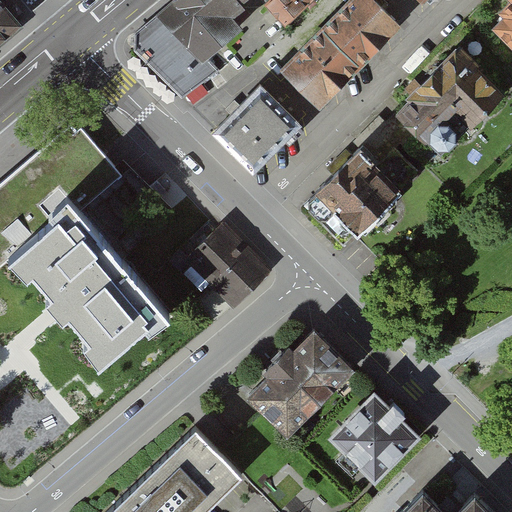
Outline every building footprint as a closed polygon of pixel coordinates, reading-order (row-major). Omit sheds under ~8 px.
[(182,100),(220,71),(209,59),(243,31),(234,21),(246,11),(243,6),(250,0),(176,0),(135,35),(134,52),(182,100)] [(273,0),(267,6),(285,26),(313,0),(273,0)] [(372,0),(350,0),(280,71),(318,108),(399,27),(372,0)] [(0,41),(20,24),(0,1),(0,41)] [(511,4),(490,27),(511,49),(511,4)] [(455,57),(397,112),(445,162),(503,107),(455,57)] [(260,86),(240,106),(235,101),(225,110),(231,116),(211,135),(254,177),(303,128),(260,86)] [(71,117),(0,176),(0,265),(13,254),(79,200),(115,169),(71,117)] [(360,152),(316,196),(359,239),(403,194),(360,152)] [(167,307),(79,200),(13,254),(101,361),(167,307)] [(224,223),(187,258),(232,305),(269,270),(224,223)] [(311,332),(241,399),(281,441),(352,374),(311,332)] [(375,392),(327,439),(374,488),(423,440),(375,392)] [(196,426),(107,511),(211,511),(246,478),(196,426)] [(502,511),(480,488),(454,511),(442,511),(424,492),(402,511),(502,511)]
